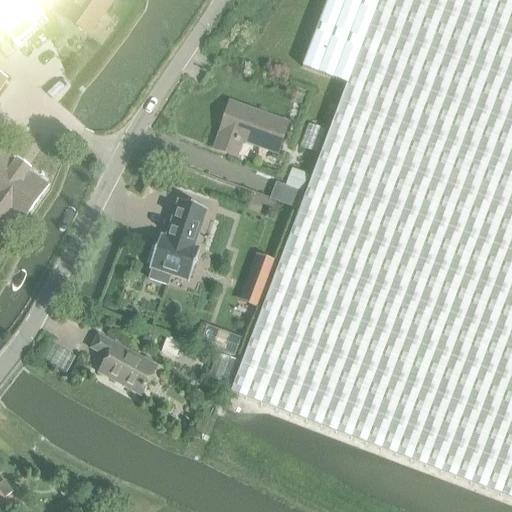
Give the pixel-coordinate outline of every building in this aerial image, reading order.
[(48,25),(42,17),(28,0),(26,0),(0,23),(0,29),(17,50),(48,25)] [(0,0),(0,23),(26,0),(28,0),(42,17),(51,9),(43,0),(0,0)] [(89,37),(114,1),(112,0),(77,0),(64,19),(89,37)] [(511,0),(378,0),(345,88),(346,88),(231,396),(511,501),(511,0)] [(326,81),(345,88),(378,0),(328,0),(301,72),(326,81)] [(275,156),(286,127),(230,106),(214,151),(232,157),(238,142),(275,156)] [(308,125),(300,148),(317,155),(325,132),(308,125)] [(21,226),(47,192),(27,177),(28,175),(16,167),(15,169),(0,158),(0,243),(15,222),(21,226)] [(296,211),(310,177),(294,171),(281,204),(296,211)] [(213,196),(184,186),(171,223),(166,220),(154,254),(158,254),(154,264),(172,270),(175,261),(193,267),(205,234),(199,233),(213,196)] [(237,304),(257,312),(275,264),(255,257),(237,304)] [(207,328),(200,346),(234,358),(241,340),(207,328)] [(146,330),(142,341),(153,346),(157,335),(146,330)] [(141,397),(157,369),(98,338),(91,350),(108,359),(100,373),(116,382),(117,380),(127,386),(125,389),(141,397)] [(217,356),(209,380),(229,387),(237,363),(218,356),(217,356)] [(17,503),(20,501),(12,491),(10,493),(0,479),(0,511),(8,511),(19,504),(17,503)]
